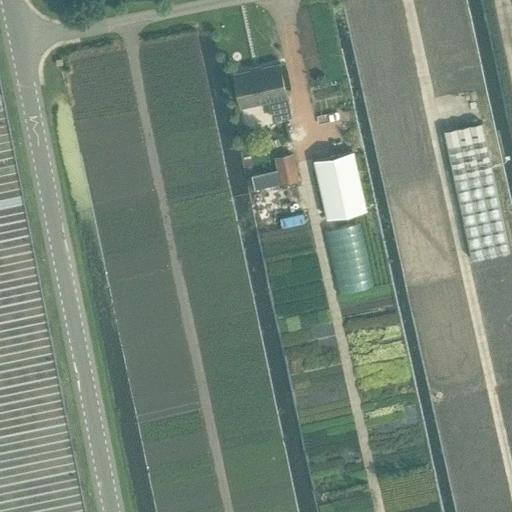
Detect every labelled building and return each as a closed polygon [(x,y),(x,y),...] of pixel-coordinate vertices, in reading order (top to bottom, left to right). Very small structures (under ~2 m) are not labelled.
[(282,66),(237,75),(243,107),(268,102),(271,118),(292,114),(282,66)] [(442,130),(470,259),(509,250),(481,121),(442,130)] [(313,160),(326,218),(366,209),(353,151),(313,160)] [(274,157),(280,185),(298,181),(292,153),(274,157)] [(360,223),(323,231),(337,294),(374,286),(360,223)]
